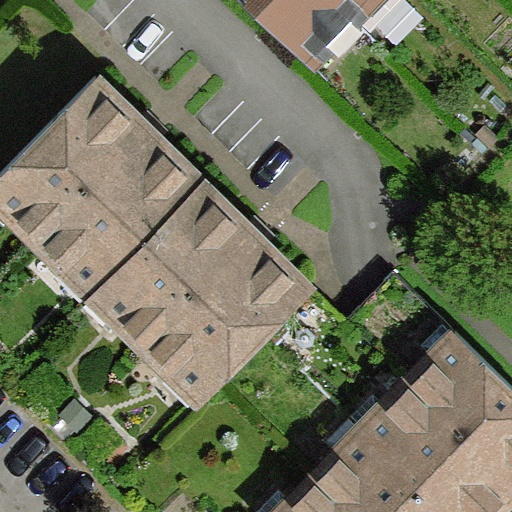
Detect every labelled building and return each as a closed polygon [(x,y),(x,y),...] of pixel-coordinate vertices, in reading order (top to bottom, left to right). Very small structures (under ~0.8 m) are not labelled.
[(249,0),(309,59),(350,17),(366,0),(249,0)] [(97,78),(0,175),(0,190),(46,235),(101,289),(205,183),(97,78)] [(205,183),(101,289),(206,394),(221,379),(313,288),(205,183)] [(410,388),(367,431),(450,511),(494,511),(511,494),(511,384),(461,336),(410,388)] [(450,511),(367,431),(320,478),(285,511),(450,511)]
